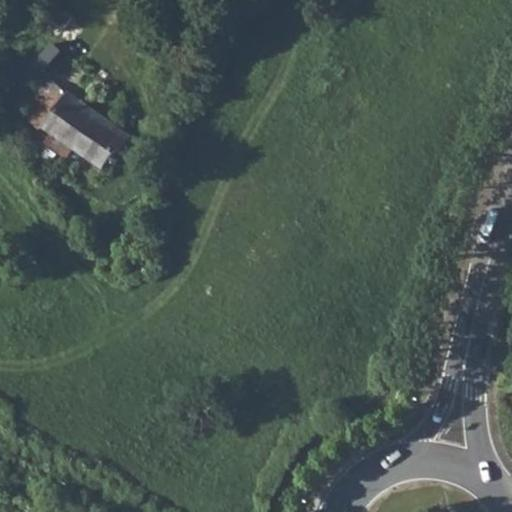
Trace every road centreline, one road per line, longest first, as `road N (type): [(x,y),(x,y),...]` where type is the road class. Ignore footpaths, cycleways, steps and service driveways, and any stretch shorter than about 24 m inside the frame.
road 1 (tertiary): [(467,348),(511,190)]
road 2 (tertiary): [(498,497),(477,431),(467,348)]
road 3 (tertiary): [(467,348),(439,410),(384,473)]
road 4 (tertiary): [(498,497),(447,465),(384,473)]
